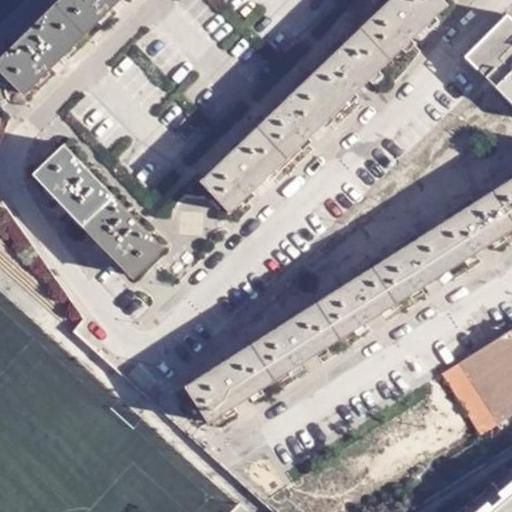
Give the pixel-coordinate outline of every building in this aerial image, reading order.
[(118,0),(60,0),(0,61),(0,67),(26,93),(118,0)] [(449,2),(446,0),(388,0),(201,178),(231,210),(449,2)] [(466,54),(473,59),(511,21),(511,18),(507,14),(466,54)] [(511,21),(473,59),(511,100),(511,21)] [(66,143),(36,171),(134,275),(164,248),(66,143)] [(511,177),(184,385),(208,421),(511,229),(511,177)] [(511,335),(509,331),(461,362),(500,424),(511,415),(511,335)] [(511,480),(500,490),(507,499),(511,494),(511,480)] [(490,511),(511,511),(511,494),(507,499),(494,509),(490,511)] [(474,511),(490,511),(494,509),(488,501),(474,511)]
